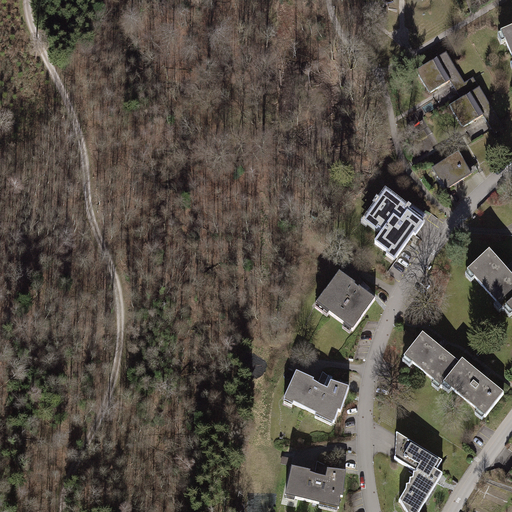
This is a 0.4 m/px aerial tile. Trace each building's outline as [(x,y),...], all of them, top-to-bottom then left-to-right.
[(511,35),(503,39),(511,60),(511,35)] [(411,71),(427,95),(447,84),(458,102),(448,108),(461,130),(484,117),(496,137),(507,131),(480,87),(476,89),(470,80),(464,83),(445,52),(411,71)] [(459,156),(432,174),(445,194),(473,178),(459,156)] [(419,220),(388,197),(367,224),(382,235),(373,246),(398,264),(432,219),(425,214),(419,220)] [(511,272),(495,254),(475,272),(507,312),(511,310),(511,272)] [(379,300),(344,276),(321,309),(356,334),(379,300)] [(429,340),(411,362),(446,390),(449,388),(464,369),(429,340)] [(511,397),(468,363),(464,369),(449,388),(491,422),(511,397)] [(332,391),(301,377),(287,406),(338,427),(356,392),(335,384),(332,391)] [(446,464),(401,439),(400,463),(421,476),(403,503),(408,511),(425,511),(448,477),(440,473),(446,464)] [(329,479),(296,471),(288,499),(341,511),(343,511),(352,476),(331,470),(329,479)]
